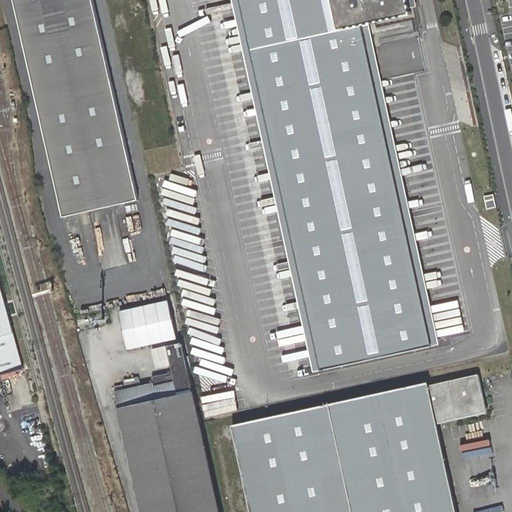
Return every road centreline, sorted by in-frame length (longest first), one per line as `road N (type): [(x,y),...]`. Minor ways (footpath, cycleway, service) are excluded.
road 1 (unknown): [(170,0),(249,337),(272,377),(306,392),(423,364),(481,325),(484,298),(421,0)]
road 2 (unclassified): [(475,0),(511,169)]
